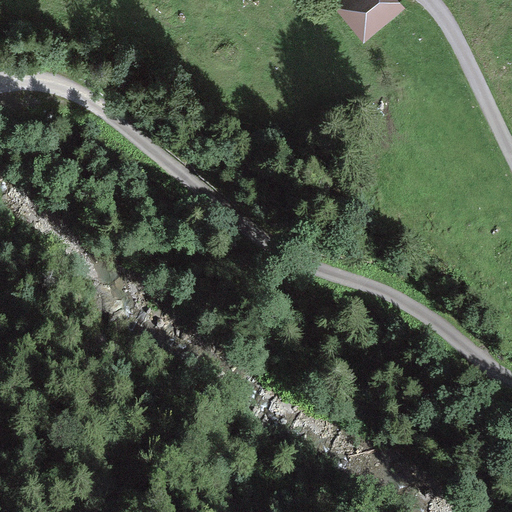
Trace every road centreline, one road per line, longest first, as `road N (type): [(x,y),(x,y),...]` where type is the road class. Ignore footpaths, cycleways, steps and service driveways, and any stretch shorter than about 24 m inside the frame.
road 1 (track): [(511,377),(393,300),(271,249),(102,110),(36,85),(0,87)]
road 2 (track): [(431,0),(511,152)]
